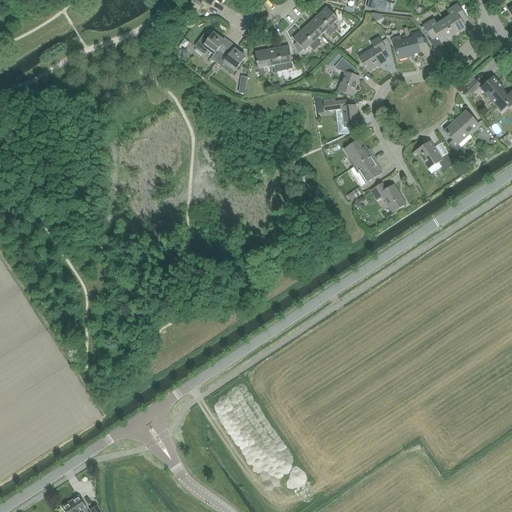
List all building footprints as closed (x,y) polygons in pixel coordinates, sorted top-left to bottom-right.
[(195,0),(192,0),(190,6),(198,11),(203,4),(195,0)] [(369,0),(367,8),(375,10),(375,9),(377,0),(369,0)] [(452,17),(445,21),(454,36),(466,29),(461,22),(467,19),(458,5),(448,11),(452,17)] [(327,9),(319,17),(335,34),(339,30),(334,25),(338,21),(327,9)] [(381,15),(371,13),(377,23),(384,18),(381,15)] [(335,34),(319,17),(310,25),(322,37),(326,33),(331,38),(335,34)] [(442,43),(454,36),(445,21),(438,26),(435,21),(425,27),(433,40),(438,37),(442,43)] [(322,37),(310,25),(302,32),(318,49),(322,46),(317,41),(322,37)] [(391,39),(390,41),(391,44),(395,43),(399,59),(399,60),(407,58),(407,57),(419,53),(416,44),(426,41),(423,36),(420,37),(418,30),(410,33),(412,38),(401,42),(400,38),(398,37),(391,39)] [(318,49),(302,32),(294,40),(305,53),(310,48),(315,53),(318,49)] [(212,60),(217,64),(231,45),(226,41),(225,43),(215,35),(212,38),(209,35),(206,36),(197,47),(198,49),(201,52),(204,52),(206,49),(215,56),(212,60)] [(375,48),(359,58),(368,72),(386,61),(380,52),(385,49),(378,39),(371,43),(375,48)] [(236,50),(231,45),(217,64),(222,69),(226,64),(236,72),(246,59),(235,51),(236,50)] [(289,48),(278,50),(282,73),(287,72),(286,65),(292,64),(289,48)] [(282,73),(278,50),(267,52),(269,69),(276,67),(277,74),(282,73)] [(269,69),(267,52),(255,54),(259,77),(264,76),(263,70),(269,69)] [(336,54),(327,64),(331,68),(340,58),(336,54)] [(334,69),(345,73),(338,91),(353,97),(360,77),(354,75),(356,69),(342,58),(334,69)] [(494,78),(482,89),(502,112),(508,106),(510,108),(511,106),(511,92),(506,98),(502,93),(505,90),(494,78)] [(475,80),(466,90),(471,96),(481,86),(475,80)] [(315,98),(314,99),(315,106),(322,105),(321,97),(321,96),(314,96),(315,98)] [(352,127),(359,126),(356,106),(348,107),(347,101),(336,102),(335,99),(324,101),(325,112),(336,110),(337,110),(336,110),(343,109),(344,121),(338,122),(340,135),(350,134),(352,131),(352,127)] [(445,132),(452,139),(453,140),(448,145),(458,160),(466,153),(459,145),(479,127),(466,112),(445,132)] [(351,163),(355,169),(373,157),(369,151),(368,152),(360,141),(345,150),(353,162),(351,163)] [(431,142),(416,151),(429,170),(439,164),(445,172),(455,165),(449,154),(442,159),(431,142)] [(373,157),(355,169),(358,174),(360,173),(367,184),(382,174),(375,163),(377,162),(373,157)] [(383,184),(371,192),(377,202),(383,198),(393,214),(407,205),(394,186),(387,191),(383,184)] [(352,193),(347,197),(351,202),(356,199),(352,193)] [(62,507),(65,511),(101,511),(98,506),(90,510),(91,511),(89,511),(87,509),(79,496),(62,507)]
